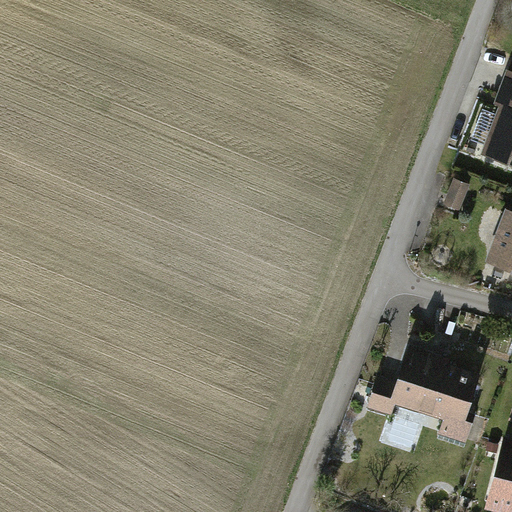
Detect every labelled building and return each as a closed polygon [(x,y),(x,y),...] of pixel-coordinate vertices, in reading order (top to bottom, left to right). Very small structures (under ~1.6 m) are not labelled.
[(493,101),(497,102),(479,150),(511,162),(511,68),(506,67),(493,101)] [(442,201),(459,208),(470,182),(452,175),(442,201)] [(511,207),(505,204),(484,257),(511,268),(511,207)] [(477,373),(403,350),(394,377),(388,397),(395,399),(443,415),(437,432),(465,441),(475,409),(466,407),(477,373)] [(388,397),(394,377),(376,371),(366,405),(391,412),(395,399),(388,397)] [(356,436),(368,432),(365,420),(352,423),(356,436)] [(511,510),(511,432),(502,430),(483,503),(511,510)]
